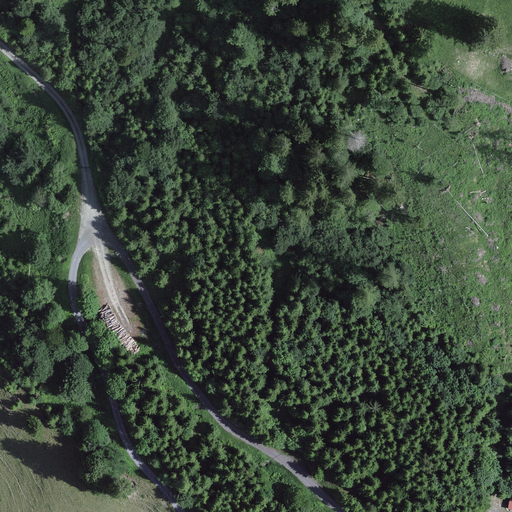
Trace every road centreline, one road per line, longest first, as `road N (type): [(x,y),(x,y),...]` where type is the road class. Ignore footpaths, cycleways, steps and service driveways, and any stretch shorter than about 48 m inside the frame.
road 1 (track): [(181,511),(123,440),(75,310),(72,273),(82,246),(95,237),(116,244),(171,355),(217,419),(343,511)]
road 2 (track): [(95,237),(72,119),(0,44)]
